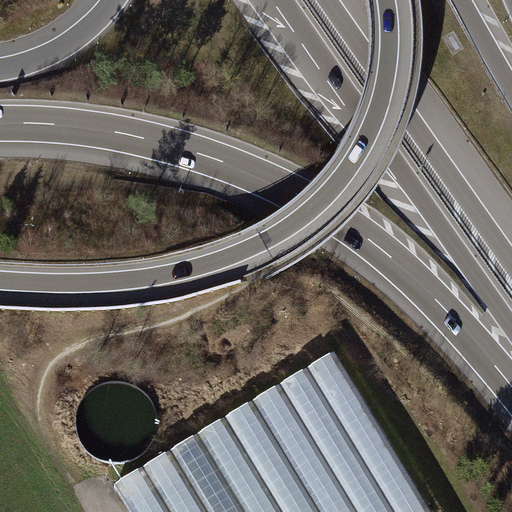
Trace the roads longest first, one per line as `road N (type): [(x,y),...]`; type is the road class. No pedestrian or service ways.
road 1 (motorway): [(0,123),(130,135),(300,195),(415,278),(511,386)]
road 2 (motorway): [(0,280),(172,273),(264,242),(302,218),(342,178),(372,128),(387,74),(387,0)]
road 3 (motorway): [(272,0),(511,326)]
road 4 (motorway): [(511,262),(328,0)]
road 5 (motorway): [(115,0),(63,47),(0,69)]
